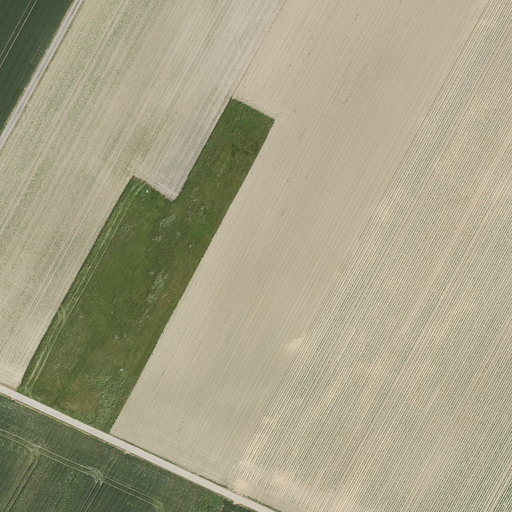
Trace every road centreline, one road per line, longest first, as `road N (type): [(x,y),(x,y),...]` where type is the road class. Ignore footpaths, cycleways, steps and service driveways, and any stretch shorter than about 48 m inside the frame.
road 1 (track): [(268,511),(0,387)]
road 2 (track): [(0,148),(82,0)]
